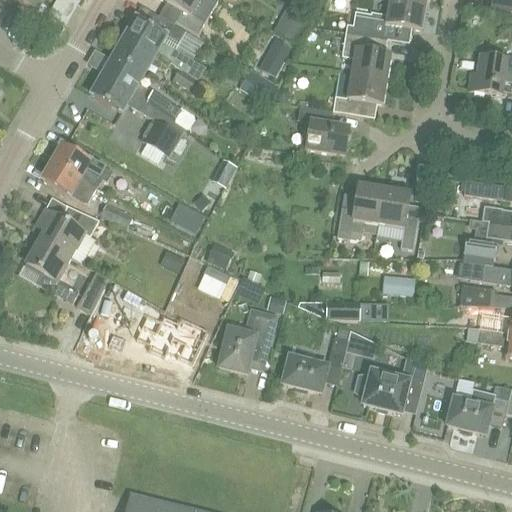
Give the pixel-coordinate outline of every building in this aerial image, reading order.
[(45,0),(13,0),(37,14),(45,0)] [(158,0),(182,14),(176,24),(198,37),(210,15),(196,7),(199,0),(158,0)] [(511,0),(492,0),(491,9),(511,12),(511,0)] [(346,28),(345,36),(368,39),(368,40),(391,43),(394,28),(422,32),(426,7),(390,2),(387,18),(371,16),(371,17),(355,15),(353,28),(346,28)] [(308,18),(288,6),(273,32),(293,44),(308,18)] [(142,10),(126,39),(172,64),(197,84),(205,71),(173,53),(184,34),(142,10)] [(47,19),(64,30),(68,23),(51,12),(47,19)] [(353,61),(351,78),(386,84),(390,58),(366,54),(368,40),(368,39),(345,36),(341,60),(353,61)] [(165,74),(170,64),(180,71),(173,82),(189,94),(196,84),(197,85),(197,84),(172,64),(126,39),(114,59),(143,76),(149,65),(165,74)] [(290,50),(275,41),(258,70),(274,79),(290,50)] [(511,60),(496,58),(495,63),(480,60),(478,77),(471,76),(468,93),(500,99),(500,95),(511,97),(511,60)] [(149,91),(148,93),(137,86),(143,76),(114,59),(102,80),(147,105),(156,112),(175,125),(175,126),(185,132),(189,132),(195,124),(194,119),(182,111),(180,113),(149,91)] [(277,90),(250,73),(238,91),(266,108),(277,90)] [(383,108),(386,84),(351,78),(348,102),(335,100),(333,115),(363,120),(365,105),(383,108)] [(156,112),(147,105),(102,80),(92,98),(121,114),(125,106),(151,121),(156,112)] [(332,115),(300,110),(297,123),(311,126),(306,153),(344,159),(349,132),(330,129),(332,115)] [(179,137),(152,121),(140,143),(166,158),(179,137)] [(112,174),(106,170),(63,147),(53,165),(97,190),(102,180),(107,183),(112,174)] [(97,190),(53,165),(43,183),(88,207),(97,190)] [(505,190),(466,184),(464,198),(503,204),(505,190)] [(342,209),(337,241),(355,243),(362,240),(364,225),(378,228),(383,192),(358,188),(354,211),(342,209)] [(383,192),(378,228),(403,232),(399,251),(412,253),(418,221),(406,219),(409,196),(383,192)] [(100,219),(102,220),(127,231),(133,219),(106,207),(100,219)] [(203,220),(177,207),(169,222),(195,235),(203,220)] [(90,240),(100,224),(66,208),(59,221),(46,214),(37,230),(45,235),(40,244),(72,261),(85,237),(90,240)] [(481,224),(488,225),(511,228),(511,214),(483,210),(481,224)] [(511,228),(488,225),(487,231),(490,231),(489,240),(511,243),(511,228)] [(72,261),(40,244),(27,267),(43,276),(36,287),(73,307),(79,296),(58,284),(72,261)] [(463,258),(485,261),(495,262),(497,250),(464,245),(463,258)] [(457,280),(489,284),(511,287),(511,272),(491,269),(492,262),(463,258),(462,266),(459,266),(457,280)] [(90,317),(106,282),(96,276),(77,310),(90,317)] [(381,297),(413,300),(414,282),(383,280),(381,297)] [(461,288),(458,309),(492,310),(495,292),(461,288)] [(115,299),(97,338),(131,354),(135,345),(148,352),(147,354),(164,363),(167,356),(192,368),(208,334),(181,321),(178,327),(163,319),(161,324),(147,318),(149,315),(115,299)] [(300,305),(298,310),(326,322),(326,324),(359,324),(360,306),(326,306),(300,305)] [(224,347),(219,370),(247,378),(253,351),(267,354),(276,320),(252,314),(246,336),(228,332),(228,335),(225,337),(223,340),(223,344),(224,347)] [(500,323),(470,319),(461,318),(459,331),(469,333),(511,339),(511,318),(510,319),(510,324),(500,323)] [(511,339),(469,333),(467,344),(505,349),(504,360),(511,360),(511,339)] [(377,348),(351,334),(345,356),(374,363),(377,348)] [(335,341),(329,366),(342,369),(348,344),(335,341)] [(328,369),(289,360),(282,387),(296,390),(298,394),(301,395),(304,396),(307,393),(321,397),(328,369)] [(356,380),(352,397),(357,400),(364,402),(362,407),(376,411),(378,414),(381,416),(384,416),(388,414),(401,417),(404,406),(417,409),(423,384),(426,371),(406,362),(401,382),(371,374),(369,380),(362,379),(356,380)] [(472,392),(469,405),(454,401),(447,429),(460,432),(462,436),(465,437),(468,437),(472,435),(485,439),(488,427),(501,430),(507,405),(494,402),(495,398),(472,392)] [(191,511),(131,497),(127,511),(191,511)]
